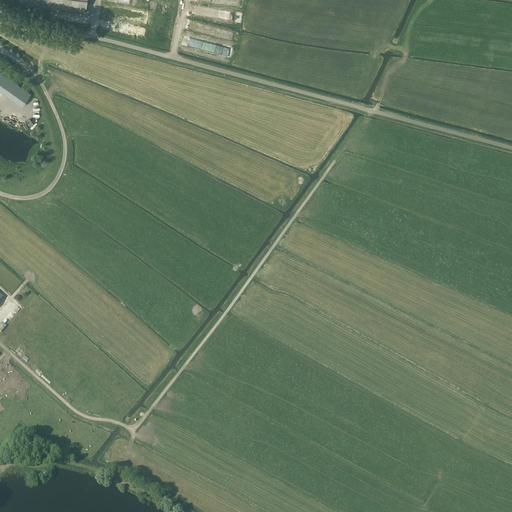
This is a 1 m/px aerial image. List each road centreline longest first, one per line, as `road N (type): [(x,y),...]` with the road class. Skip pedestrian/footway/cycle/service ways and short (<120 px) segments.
road 1 (unclassified): [(511,148),(0,11)]
road 2 (track): [(334,161),(136,426),(78,412),(0,343)]
road 3 (track): [(0,47),(41,85),(64,145),(46,190),(16,198),(0,193)]
road 4 (track): [(188,511),(78,464),(0,470)]
